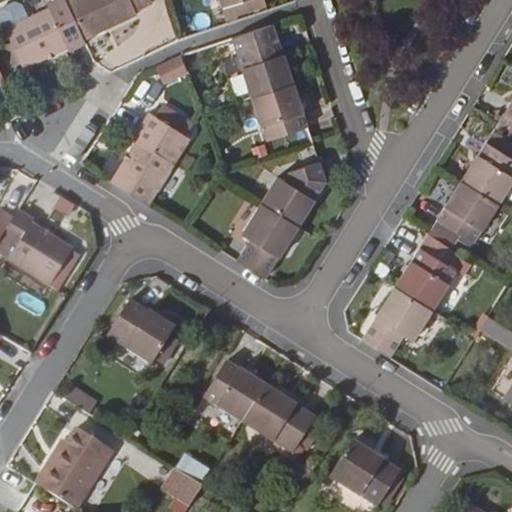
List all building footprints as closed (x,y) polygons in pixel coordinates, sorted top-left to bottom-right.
[(68,4),(66,0),(58,0),(46,6),(49,11),(31,20),(6,33),(11,42),(22,65),(25,70),(68,49),(70,54),(86,45),(84,41),(68,4)] [(76,0),(68,4),(84,41),(140,16),(138,13),(156,3),(154,0),(76,0)] [(267,0),(223,0),(233,26),(272,14),(267,0)] [(6,33),(31,20),(25,8),(21,6),(2,16),(1,21),(6,33)] [(254,98),(295,85),(275,29),(235,41),(254,98)] [(15,68),(22,65),(11,42),(3,46),(15,68)] [(178,100),(198,90),(188,61),(166,68),(178,100)] [(310,127),(295,85),(254,98),(269,141),(310,127)] [(114,186),(150,208),(193,141),(152,114),(135,139),(140,143),(114,186)] [(511,159),(511,140),(498,131),(490,144),(511,159)] [(511,159),(490,144),(465,184),(502,208),(511,191),(511,159)] [(262,206),(301,230),(331,184),(322,163),(292,172),(293,184),(280,178),(262,206)] [(502,208),(465,184),(432,237),(460,255),(469,241),(478,246),(502,208)] [(239,264),(267,283),(301,230),(262,206),(244,234),(252,241),(239,264)] [(39,224),(23,214),(17,223),(4,244),(21,254),(15,264),(60,290),(80,254),(37,229),(39,224)] [(0,251),(4,244),(17,223),(5,215),(2,221),(0,223),(0,251)] [(422,252),(397,290),(435,313),(459,276),(422,252)] [(362,344),(391,361),(405,338),(414,345),(435,313),(397,290),(362,344)] [(159,361),(172,340),(178,331),(136,302),(112,340),(155,367),(159,361)] [(181,346),(172,340),(159,361),(167,367),(181,346)] [(248,426),(271,390),(215,354),(193,391),(248,426)] [(76,390),(68,402),(82,410),(89,398),(76,390)] [(322,421),(271,390),(248,426),(299,458),(322,421)] [(82,410),(95,419),(101,406),(89,398),(82,410)] [(52,455),(34,484),(37,487),(78,511),(79,511),(116,453),(78,428),(59,459),(52,455)] [(381,510),(403,472),(353,442),(331,478),(381,510)] [(194,509),(207,490),(181,474),(168,493),(194,509)]
